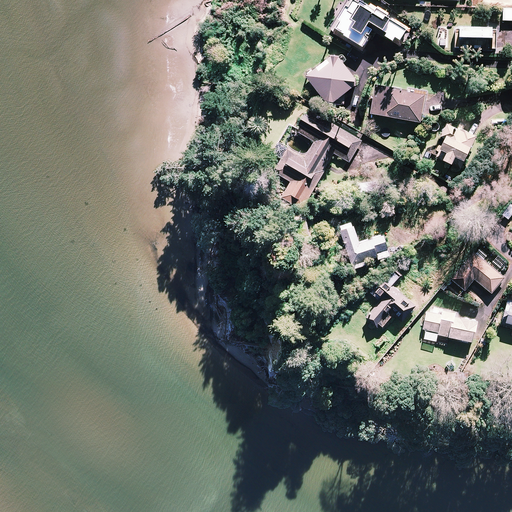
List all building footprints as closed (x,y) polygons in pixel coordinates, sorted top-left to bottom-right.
[(348,12),(346,10),(338,24),(339,25),(335,33),(344,39),(343,40),(362,51),(372,34),(367,31),(369,28),(386,39),(385,41),(392,45),(394,41),(400,44),(406,35),(404,33),(385,22),(388,16),(371,5),(369,9),(368,10),(360,5),(359,7),(353,4),(348,12)] [(511,10),(503,10),(502,22),(511,22),(511,10)] [(468,44),(474,44),(473,52),(481,52),(481,44),(491,44),(492,29),(460,28),(460,43),(462,43),(462,51),(468,52),(468,44)] [(329,109),(335,104),(344,106),(344,97),(358,86),(334,57),(306,80),(329,109)] [(408,90),(407,94),(380,89),(376,88),(371,117),(420,126),(426,94),(408,90)] [(362,141),(308,112),(296,134),(314,143),(304,160),(287,150),(274,174),(290,182),(281,199),(303,211),(333,156),(349,165),(362,141)] [(436,160),(443,163),(442,164),(451,169),(451,168),(460,172),(476,140),(447,126),(440,139),(445,142),(436,160)] [(511,215),(511,206),(509,205),(502,217),(509,221),(511,215)] [(302,211),(290,216),(298,235),(310,230),(302,211)] [(359,245),(352,224),(339,228),(353,271),(366,267),(365,263),(389,255),(383,237),(359,245)] [(474,253),(450,280),(465,292),(474,281),(491,295),(505,279),(474,253)] [(507,264),(498,257),(492,264),(501,272),(507,264)] [(402,275),(396,269),(392,274),(390,272),(371,294),(380,302),(367,318),(381,330),(393,316),(402,324),(415,308),(391,288),(402,275)] [(338,288),(334,278),(328,281),(332,290),(338,288)] [(511,300),(508,300),(501,325),(511,327),(511,300)] [(473,335),(475,335),(478,324),(454,319),(455,314),(443,311),(442,316),(426,312),(422,330),(439,334),(438,337),(471,344),(473,335)]
